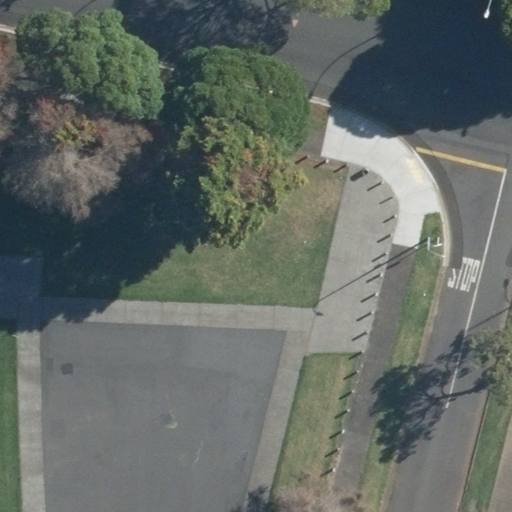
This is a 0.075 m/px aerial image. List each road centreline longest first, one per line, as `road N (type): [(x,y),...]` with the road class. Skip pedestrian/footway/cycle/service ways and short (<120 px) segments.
road 1 (residential): [(425,511),(511,159)]
road 2 (tertiary): [(511,73),(194,0)]
